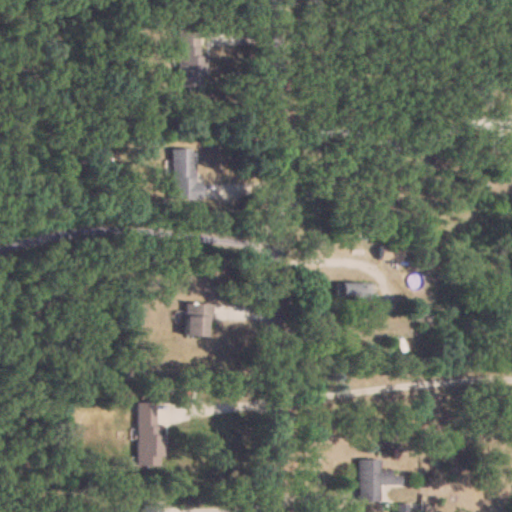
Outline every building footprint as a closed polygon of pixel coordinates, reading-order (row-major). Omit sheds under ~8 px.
[(177,87),(203,87),(203,29),(177,29),(177,87)] [(170,199),(196,199),(196,149),(170,149),(170,199)] [(401,249),(378,249),(378,261),(401,261),(401,249)] [(339,298),(370,298),(370,284),(339,284),(339,298)] [(208,338),(208,304),(183,304),(183,338),(208,338)] [(136,463),(164,463),(164,426),(155,426),(155,403),(136,403),(136,463)] [(379,459),(356,459),(357,501),(378,501),(378,484),(400,483),(400,470),(379,470),(379,459)]
